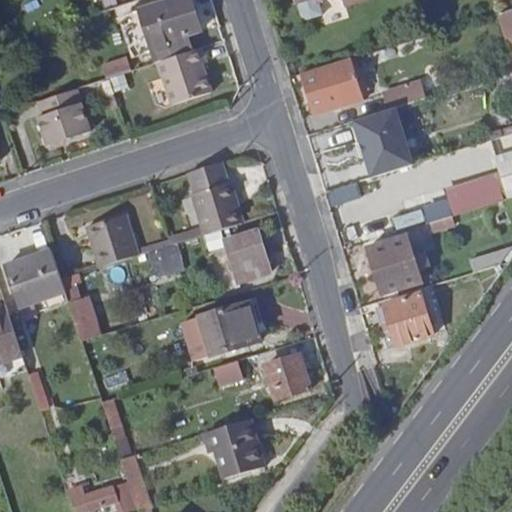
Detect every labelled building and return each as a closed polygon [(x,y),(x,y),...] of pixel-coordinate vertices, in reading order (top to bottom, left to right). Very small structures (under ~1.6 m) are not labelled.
[(153,50),(158,64),(159,64),(196,52),(192,38),(201,35),(190,0),(181,0),(178,1),(178,0),(149,0),(148,0),(138,4),(153,50)] [(138,4),(131,7),(146,52),(153,50),(138,4)] [(506,36),(511,34),(511,11),(499,15),(506,36)] [(206,65),(201,50),(196,52),(159,64),(173,107),(210,95),(201,67),(206,65)] [(127,55),(102,61),(106,76),(131,69),(127,55)] [(351,61),(303,75),(315,116),(363,101),(351,61)] [(102,80),(106,95),(129,88),(125,73),(102,80)] [(382,95),(387,112),(388,112),(425,101),(420,84),(382,95)] [(75,91),(37,104),(43,120),(38,121),(47,150),(89,135),(75,91)] [(387,112),(355,122),(373,180),(407,170),(388,112),(387,112)] [(507,199),(511,197),(511,157),(497,161),(502,176),(501,177),(507,199)] [(452,220),(505,203),(504,200),(507,199),(501,177),(444,193),(448,206),(452,220)] [(204,236),(242,225),(229,182),(191,194),(203,231),(204,236)] [(427,212),(431,226),(452,220),(448,206),(427,212)] [(87,228),(100,268),(138,257),(124,215),(87,228)] [(484,219),(467,224),(472,239),(489,233),(484,219)] [(452,220),(431,226),(433,235),(455,230),(452,220)] [(169,242),(170,247),(204,236),(203,231),(169,242)] [(225,243),(237,284),(270,274),(258,233),(225,243)] [(370,250),(383,295),(422,284),(409,238),(370,250)] [(181,247),(154,247),(153,269),(180,270),(181,247)] [(470,257),(472,268),(510,261),(508,250),(470,257)] [(60,280),(51,253),(6,269),(20,310),(65,294),(60,280)] [(60,280),(65,294),(81,289),(77,275),(60,280)] [(421,296),(386,306),(398,347),(433,336),(421,296)] [(81,342),(101,336),(91,303),(70,309),(81,342)] [(199,319),(210,357),(259,343),(254,325),(246,328),(240,307),(199,319)] [(0,367),(23,360),(8,313),(0,315),(0,367)] [(199,319),(185,323),(196,361),(210,357),(199,319)] [(275,403),(310,392),(299,355),(275,362),(282,383),(269,387),(275,403)] [(213,368),(219,387),(244,380),(238,360),(213,368)] [(127,437),(114,400),(102,403),(115,441),(127,437)] [(263,468),(249,422),(204,435),(210,453),(215,452),(224,480),(263,468)] [(125,473),(133,496),(148,491),(136,456),(121,461),(125,473)] [(67,492),(73,511),(90,511),(120,502),(123,511),(131,511),(136,510),(126,483),(85,496),(81,487),(67,492)]
